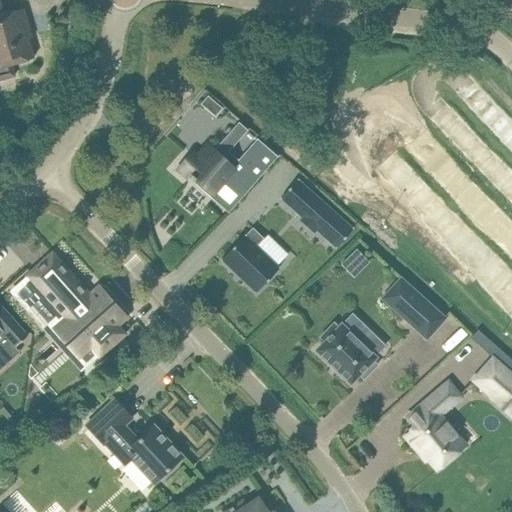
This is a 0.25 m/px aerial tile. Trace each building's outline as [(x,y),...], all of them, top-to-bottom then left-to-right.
[(0,79),(14,76),(11,64),(33,58),(26,35),(24,35),(23,29),(29,28),(23,8),(3,14),(0,3),(0,79)] [(195,150),(180,166),(194,180),(197,177),(212,191),(223,179),(242,196),(279,157),(259,139),(240,159),(224,145),(218,152),(215,149),(206,160),(195,150)] [(297,179),(280,198),(302,217),(300,220),(313,233),(316,230),(336,247),(352,229),(297,179)] [(244,235),(221,259),(256,292),(279,268),(256,246),(264,238),(252,227),(245,235),(244,235)] [(47,257),(18,284),(35,303),(36,303),(57,325),(51,330),(71,352),(82,342),(96,358),(120,335),(107,320),(116,312),(107,303),(106,305),(101,300),(102,298),(94,289),(86,298),(47,257)] [(400,278),(382,298),(413,326),(432,306),(400,278)] [(27,336),(0,305),(0,351),(11,342),(15,347),(27,336)] [(324,341),(316,350),(351,383),(359,375),(363,379),(377,365),(373,361),(376,357),(374,356),(385,346),(373,334),(362,345),(357,339),(341,324),(338,327),(334,323),(320,337),(324,341)] [(511,374),(492,358),(473,380),(493,398),(502,388),(511,397),(511,374)] [(437,469),(465,445),(439,415),(460,397),(448,382),(406,418),(413,427),(404,435),(417,451),(420,449),(437,469)] [(131,459),(153,483),(182,456),(153,425),(137,440),(124,425),(131,418),(113,399),(86,425),(103,444),(104,443),(124,465),(131,459)] [(264,511),(257,500),(247,507),(242,501),(233,508),(232,507),(229,509),(229,510),(226,511),(264,511)]
